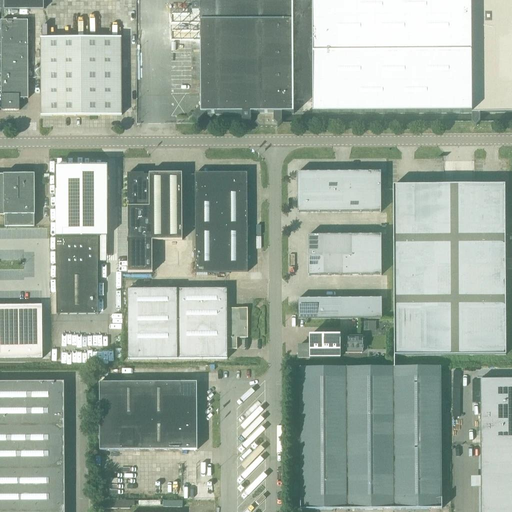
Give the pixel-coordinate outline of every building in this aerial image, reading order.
[(200,0),(201,6),(187,6),(187,14),(171,14),(171,24),(200,23),(200,31),(171,31),(171,41),(201,40),(201,100),(197,104),(201,108),(193,116),(199,122),(207,114),(211,117),(214,115),(256,114),(282,114),(296,114),(295,0),(200,0)] [(511,0),(314,0),(316,114),(472,113),(480,113),(511,113),(511,0)] [(20,98),(29,98),(28,20),(1,20),(2,110),(20,110),(20,98)] [(41,38),(42,112),(42,116),(122,115),(121,37),(41,38)] [(56,188),(55,188),(55,191),(56,191),(56,315),(98,314),(98,277),(98,262),(100,262),(100,254),(98,254),(98,237),(107,237),(107,202),(108,202),(108,199),(107,199),(107,188),(107,168),(107,167),(106,167),(57,167),(56,167),(56,168),(56,188)] [(381,212),(381,172),(297,173),(297,213),(381,212)] [(196,272),(247,272),(247,173),(195,174),(196,272)] [(0,214),(5,215),(5,227),(34,227),(34,214),(34,174),(0,174),(0,214)] [(182,174),(143,174),(127,174),(127,203),(129,203),(129,207),(127,207),(128,273),(152,272),(152,240),(182,240),(182,174)] [(394,185),(395,355),(506,355),(505,185),(394,185)] [(381,235),(308,236),(308,276),(381,275),(381,235)] [(237,338),(247,338),(247,321),(240,321),(240,308),(227,308),(227,289),(128,289),(128,359),(227,359),(227,349),(237,349),(237,338)] [(381,298),(298,299),(298,319),(381,319),(381,298)] [(0,359),(42,359),(42,306),(0,305),(0,359)] [(376,322),(361,322),(361,331),(376,331),(376,322)] [(340,359),(341,337),(341,336),(310,336),(310,346),(299,346),(299,358),(340,359)] [(340,359),(363,359),(363,347),(365,345),(365,344),(365,342),(363,340),(363,339),(358,339),(358,337),(341,337),(340,359)] [(511,511),(511,365),(491,366),(491,379),(481,379),(481,377),(473,377),(473,396),(480,396),(480,511),(511,511)] [(393,368),(394,509),(441,509),(440,367),(393,368)] [(347,509),(346,368),(299,368),(300,510),(347,509)] [(346,368),(347,509),(394,509),(393,368),(346,368)] [(0,511),(64,511),(64,383),(0,382),(0,511)] [(197,382),(99,383),(100,451),(197,450),(197,382)]
